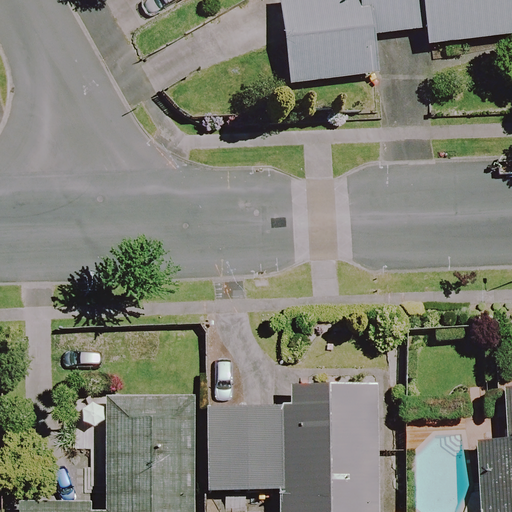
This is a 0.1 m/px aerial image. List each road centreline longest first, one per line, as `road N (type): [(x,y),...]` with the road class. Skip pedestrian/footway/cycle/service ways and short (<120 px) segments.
road 1 (residential): [(96,226),(511,212)]
road 2 (residential): [(96,226),(70,93),(22,0)]
